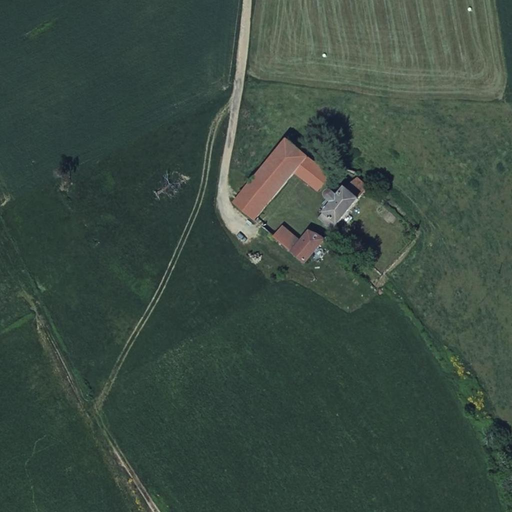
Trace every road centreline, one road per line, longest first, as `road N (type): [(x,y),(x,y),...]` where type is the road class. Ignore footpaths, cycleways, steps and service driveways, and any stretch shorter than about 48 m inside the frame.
road 1 (track): [(238,231),(224,210),(241,0)]
road 2 (track): [(155,511),(80,395),(39,312)]
